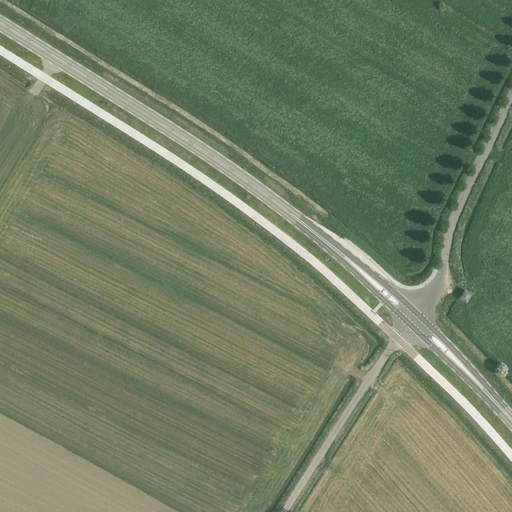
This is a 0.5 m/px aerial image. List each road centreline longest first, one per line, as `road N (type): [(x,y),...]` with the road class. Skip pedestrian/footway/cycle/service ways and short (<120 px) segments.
road 1 (secondary): [(363,275),(248,183),(0,22)]
road 2 (unclassified): [(418,316),(442,279),(448,232),(511,97)]
road 3 (unclassified): [(410,325),(283,511)]
